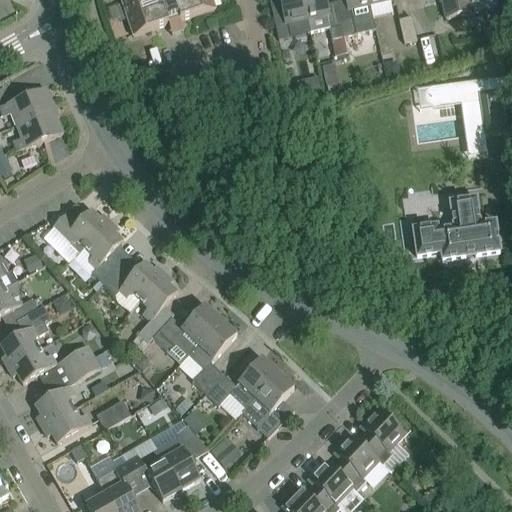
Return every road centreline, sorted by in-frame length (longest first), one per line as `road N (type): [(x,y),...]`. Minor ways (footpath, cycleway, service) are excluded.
road 1 (unclassified): [(389,350),(252,279),(188,231),(113,146)]
road 2 (residential): [(212,511),(253,486),(389,350)]
road 3 (residential): [(125,91),(259,47),(246,0)]
road 4 (unclassified): [(511,436),(389,350)]
road 5 (unclassified): [(113,146),(91,105),(64,15)]
road 6 (residential): [(0,214),(113,146)]
